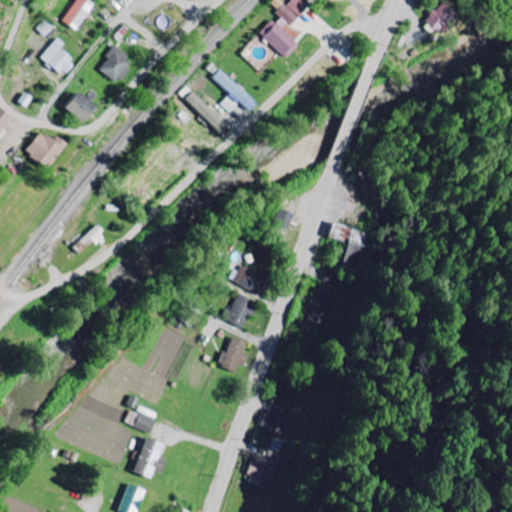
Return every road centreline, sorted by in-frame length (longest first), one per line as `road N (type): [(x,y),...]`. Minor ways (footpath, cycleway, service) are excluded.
road 1 (residential): [(0,321),(34,288),(117,241),(350,23),(366,18),(388,29)]
road 2 (secondary): [(340,159),(217,511)]
road 3 (residential): [(220,0),(98,123),(70,129),(37,122)]
road 4 (residential): [(37,122),(139,0),(203,16)]
road 5 (residential): [(37,122),(12,109),(0,85),(25,0)]
